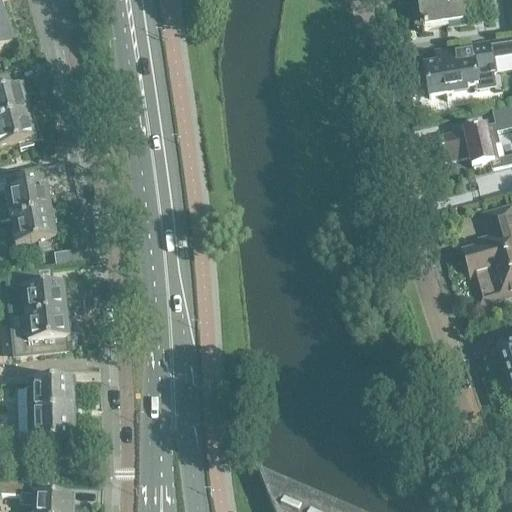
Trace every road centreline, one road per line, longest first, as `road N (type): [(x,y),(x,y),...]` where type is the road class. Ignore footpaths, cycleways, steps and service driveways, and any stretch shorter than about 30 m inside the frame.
road 1 (residential): [(363,0),(370,66),(418,258),(493,481),(511,487)]
road 2 (unclassified): [(124,511),(102,231),(47,0)]
road 3 (secondary): [(131,0),(173,384)]
road 4 (secondary): [(199,511),(173,384)]
road 5 (secondary): [(173,384),(157,464),(159,511)]
